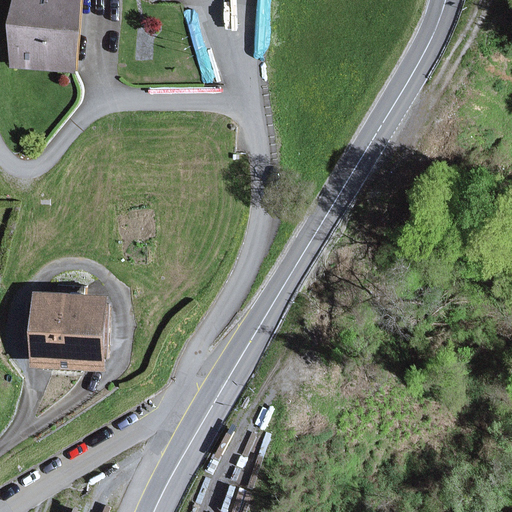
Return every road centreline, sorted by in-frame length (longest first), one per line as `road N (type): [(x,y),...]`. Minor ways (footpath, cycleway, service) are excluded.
road 1 (residential): [(8,511),(168,403),(250,252),(263,173),(255,126),(225,100),(107,104),(30,169),(17,168),(0,150)]
road 2 (secondary): [(154,511),(419,61),(445,0)]
